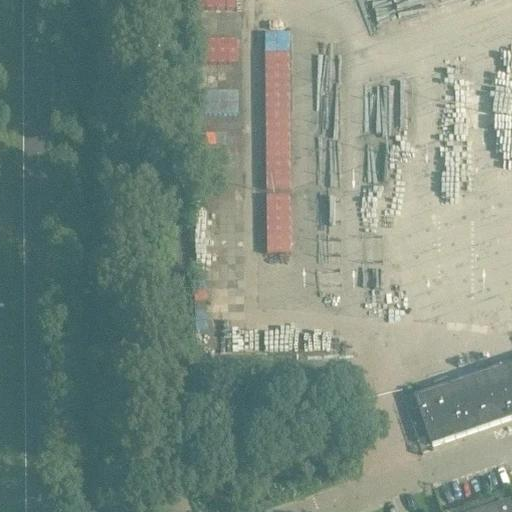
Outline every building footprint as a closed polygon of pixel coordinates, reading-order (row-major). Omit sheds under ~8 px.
[(206,144),(206,158),(230,159),(231,145),(206,144)] [(291,196),(269,196),(270,254),(292,253),(291,196)] [(511,199),(405,237),(446,354),(511,330),(511,199)] [(202,247),(202,270),(242,270),(242,247),(202,247)] [(241,299),(203,300),(203,322),(242,322),(241,299)] [(297,356),(197,358),(197,388),(297,387),(297,356)] [(511,365),(414,399),(431,449),(511,421),(511,365)] [(145,426),(158,426),(159,396),(145,395),(145,426)]
